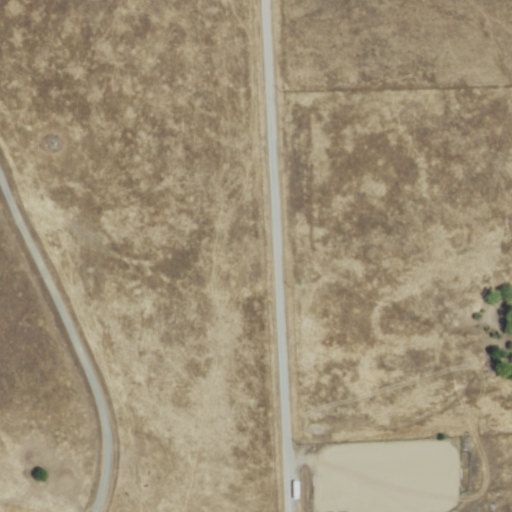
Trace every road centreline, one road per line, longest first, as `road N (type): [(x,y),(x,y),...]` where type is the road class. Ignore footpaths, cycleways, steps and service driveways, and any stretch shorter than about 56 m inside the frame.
road 1 (track): [(259,0),(286,511)]
road 2 (track): [(0,189),(103,425),(88,511)]
